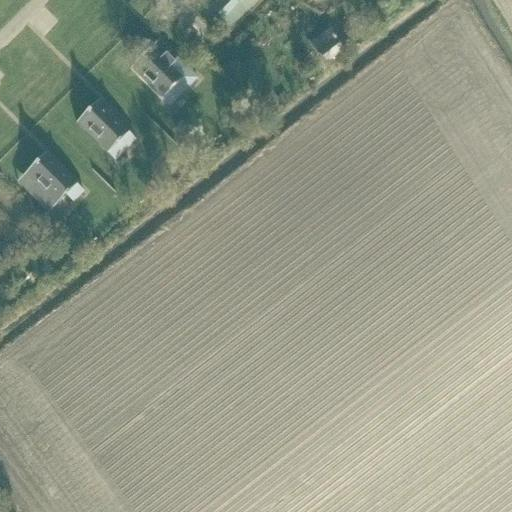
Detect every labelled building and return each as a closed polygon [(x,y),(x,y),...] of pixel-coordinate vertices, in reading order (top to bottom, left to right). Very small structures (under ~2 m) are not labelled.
[(203,0),(196,8),(214,25),(224,35),(245,14),(246,14),(259,0),(223,0),(223,1),(222,0),(203,0)] [(325,63),(344,49),(329,29),(310,43),(325,63)] [(130,70),(161,101),(177,86),(184,93),(197,80),(177,59),(172,64),(166,58),(171,53),(158,41),(130,70)] [(99,100),(76,124),(107,155),(117,145),(125,152),(136,141),(109,114),(111,112),(99,100)] [(45,155),(24,176),(55,208),(65,197),(72,204),(83,193),(45,155)]
